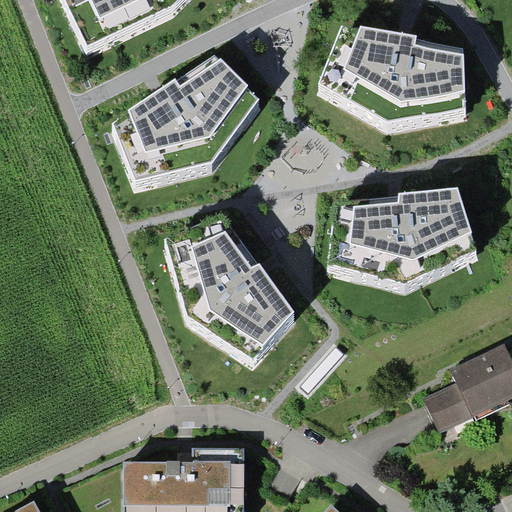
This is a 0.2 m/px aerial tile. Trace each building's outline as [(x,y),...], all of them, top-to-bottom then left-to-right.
[(57,0),(86,60),(173,18),(191,0),(57,0)] [(463,58),(343,39),(321,97),(386,133),(466,120),(463,58)] [(217,68),(114,131),(135,190),(208,175),(259,113),(217,68)] [(461,200),(340,212),(333,274),(406,293),(479,260),(461,200)] [(295,325),(222,224),(170,247),(195,324),(257,366),(295,325)] [(437,434),(511,402),(511,359),(509,352),(451,377),(455,387),(423,401),(437,434)] [(125,511),(241,511),(242,465),(194,465),(194,478),(125,478),(125,511)]
